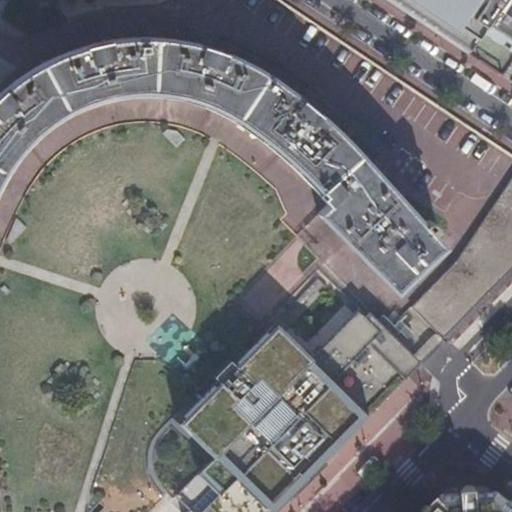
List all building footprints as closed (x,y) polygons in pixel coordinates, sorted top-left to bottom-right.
[(388,0),(465,52),(502,0),(388,0)] [(511,0),(502,0),(465,52),(465,53),(500,76),(506,66),(511,57),(511,0)] [(300,101),(288,92),(274,81),(255,69),(235,58),(214,50),(188,43),(167,40),(147,38),(121,39),(97,41),(86,44),(72,48),(58,54),(48,59),(30,70),(10,84),(0,91),(0,164),(1,163),(15,148),(38,128),(60,113),(72,106),(83,101),(98,95),(112,92),(124,90),(156,91),(171,93),(195,98),(215,105),(231,114),(248,126),(257,133),(267,142),(326,203),(317,212),(390,285),(436,240),(429,232),(434,227),(426,219),(421,224),(375,177),(322,122),(300,101)] [(511,174),(451,255),(405,299),(437,331),(511,257),(511,174)] [(400,369),(409,360),(377,328),(345,296),(341,300),(334,293),(286,342),(257,314),(155,425),(199,466),(206,472),(168,511),(258,511),(276,494),(302,468),(312,458),(321,449),(400,369)] [(453,499),(442,500),(429,511),(509,511),(489,496),(469,498),(468,492),(465,491),(463,491),(462,493),(462,498),(453,499)]
